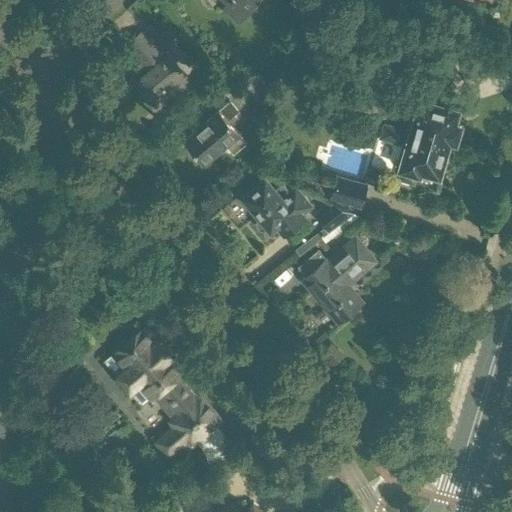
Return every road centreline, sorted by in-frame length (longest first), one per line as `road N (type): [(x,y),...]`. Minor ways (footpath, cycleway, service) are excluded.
road 1 (residential): [(334,435),(39,88)]
road 2 (residential): [(0,350),(39,88)]
road 3 (tertiary): [(451,511),(511,298)]
